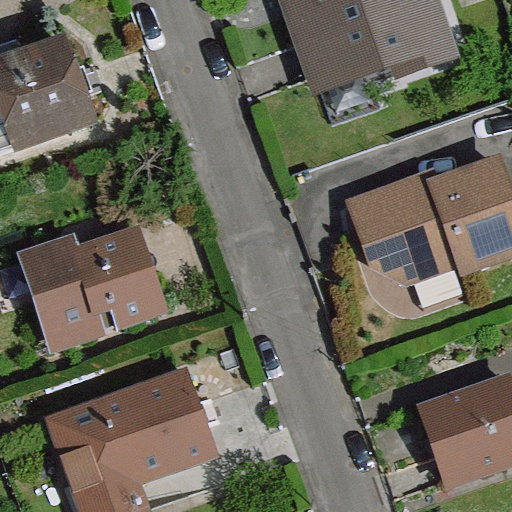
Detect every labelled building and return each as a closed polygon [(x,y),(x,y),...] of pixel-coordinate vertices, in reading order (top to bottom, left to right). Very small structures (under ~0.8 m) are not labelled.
[(433,0),(302,0),(288,5),(319,94),(399,67),(402,75),(453,57),(433,0)] [(0,160),(93,127),(65,49),(0,72),(0,160)] [(511,271),(511,167),(358,222),(384,284),(417,303),(511,271)] [(22,261),(55,355),(106,337),(104,331),(116,327),(119,335),(158,321),(130,240),(78,258),(73,243),(22,261)] [(52,428),(82,511),(145,511),(138,490),(215,463),(185,380),(52,428)] [(426,416),(451,487),(511,466),(511,389),(511,386),(426,416)]
